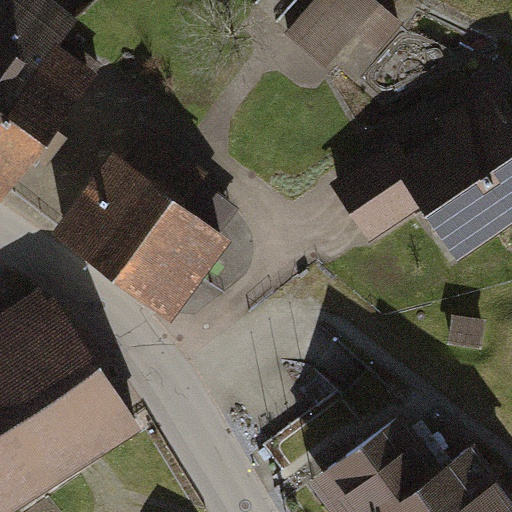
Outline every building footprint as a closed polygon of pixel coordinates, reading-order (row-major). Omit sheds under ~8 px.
[(13,0),(0,18),(0,202),(99,73),(61,43),(80,21),(52,0),(13,0)] [(400,15),(381,0),(306,0),(281,30),(324,66),(358,26),(377,42),(400,15)] [(511,114),(487,76),(329,178),(368,238),(416,207),(451,261),(511,222),(511,114)] [(160,312),(223,231),(103,138),(39,220),(160,312)] [(0,505),(127,425),(37,282),(0,305),(0,505)] [(484,316),(454,312),(450,341),(481,345),(484,316)] [(511,511),(511,508),(461,435),(429,457),(390,402),(292,470),(321,511),(511,511)]
